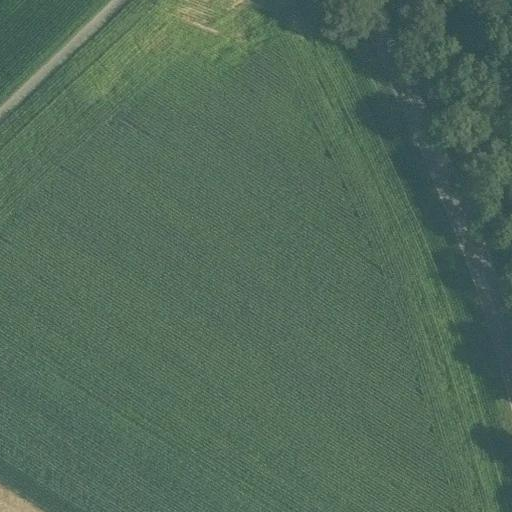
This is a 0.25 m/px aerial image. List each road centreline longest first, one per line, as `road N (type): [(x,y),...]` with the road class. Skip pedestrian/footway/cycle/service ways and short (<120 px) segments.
road 1 (tertiary): [(511,371),(446,181),(365,0)]
road 2 (track): [(118,0),(0,118)]
